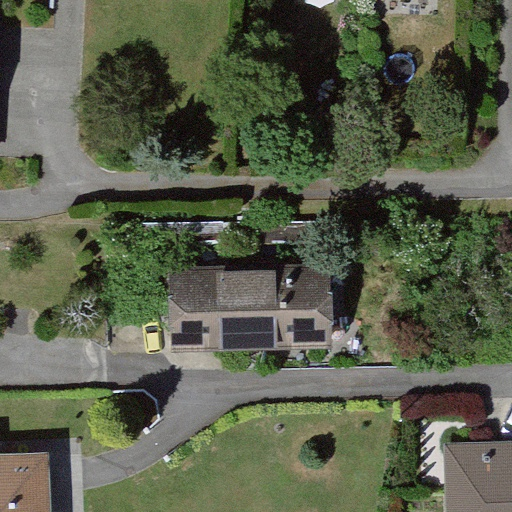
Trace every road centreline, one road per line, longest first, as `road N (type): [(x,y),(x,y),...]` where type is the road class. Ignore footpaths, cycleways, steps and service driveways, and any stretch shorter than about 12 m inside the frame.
road 1 (residential): [(511,190),(59,192),(0,204)]
road 2 (residential): [(511,385),(177,391),(155,375),(106,373)]
